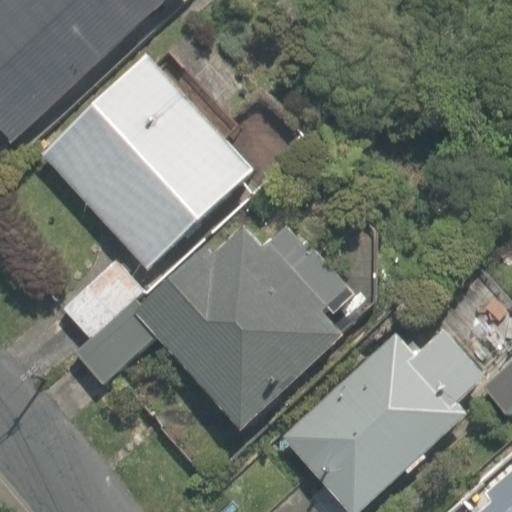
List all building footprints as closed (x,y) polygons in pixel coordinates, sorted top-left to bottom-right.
[(9,0),(0,7),(0,109),(25,143),(217,0),(9,0)] [(96,339),(183,270),(176,261),(277,169),(176,59),(56,169),(133,253),(68,304),(96,339)] [(183,270),(96,339),(80,353),(112,388),(125,376),(170,340),(262,438),(360,345),(347,331),(384,296),(327,235),(297,264),(256,221),(192,281),(183,270)] [(405,338),(292,446),(354,511),(391,511),(510,399),(456,342),(431,366),(405,338)] [(511,511),(511,501),(498,511),(511,511)]
